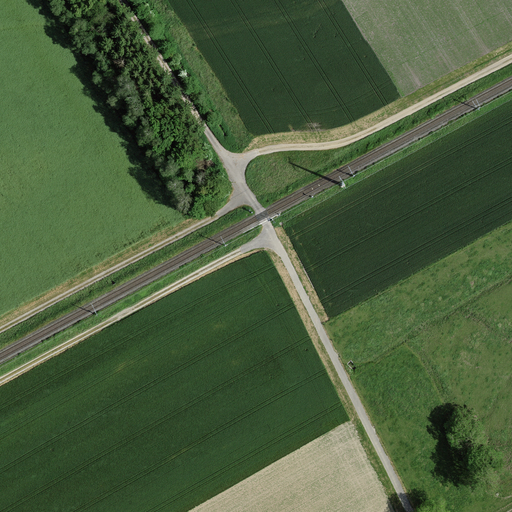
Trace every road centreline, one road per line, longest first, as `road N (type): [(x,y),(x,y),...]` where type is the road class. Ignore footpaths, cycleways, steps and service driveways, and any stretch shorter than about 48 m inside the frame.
road 1 (track): [(250,196),(412,511)]
road 2 (track): [(271,234),(0,378)]
road 3 (track): [(231,167),(267,148),(360,135),(511,57)]
road 4 (track): [(0,331),(250,196)]
road 5 (track): [(127,0),(231,167)]
